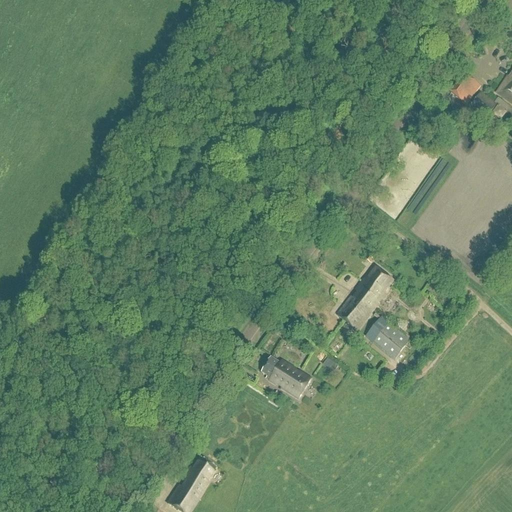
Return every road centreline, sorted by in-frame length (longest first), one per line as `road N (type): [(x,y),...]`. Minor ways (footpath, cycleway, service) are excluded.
road 1 (tertiary): [(123,511),(345,198)]
road 2 (tertiary): [(345,198),(485,0)]
road 3 (unclassified): [(479,302),(345,198)]
